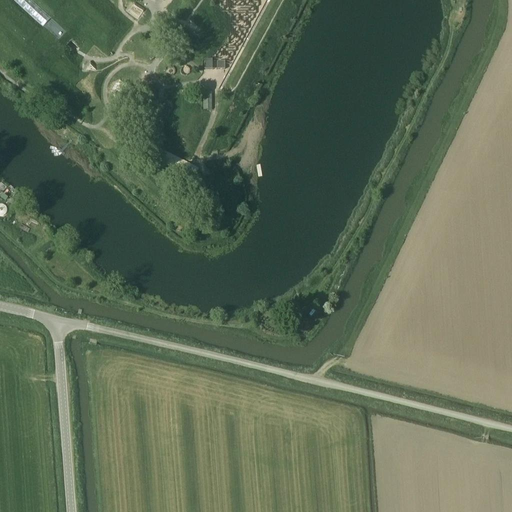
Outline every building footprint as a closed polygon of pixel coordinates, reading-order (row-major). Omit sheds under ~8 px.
[(75,53),(68,47),(70,45),(72,43),(79,50),(75,39),(68,33),(81,18),(70,8),(71,6),(64,0),(0,0),(0,18),(31,49),(34,45),(46,57),(59,42),(65,49),(75,53)] [(147,10),(132,0),(124,11),(138,21),(147,10)] [(185,0),(183,4),(182,5),(181,7),(172,17),(169,20),(163,19),(192,47),(197,51),(220,25),(199,10),(200,8),(198,7),(200,3),(198,0),(185,0)] [(267,0),(218,91),(219,91),(221,92),(270,0),(267,0)] [(213,68),(213,59),(205,59),(205,68),(213,68)] [(102,72),(90,61),(82,71),(93,81),(102,72)] [(146,90),(142,86),(138,90),(134,90),(134,95),(129,96),(133,101),(132,107),(139,108),(144,113),(147,107),(153,107),(152,102),(157,99),(152,96),(152,90),(146,90)] [(168,101),(173,109),(143,158),(161,143),(165,135),(180,143),(192,120),(176,112),(177,109),(171,100),(168,101)] [(152,130),(138,122),(132,133),(146,141),(152,130)] [(164,165),(157,174),(168,182),(175,173),(164,165)] [(289,304),(285,308),(286,313),(292,314),(296,309),(294,305),(289,304)]
